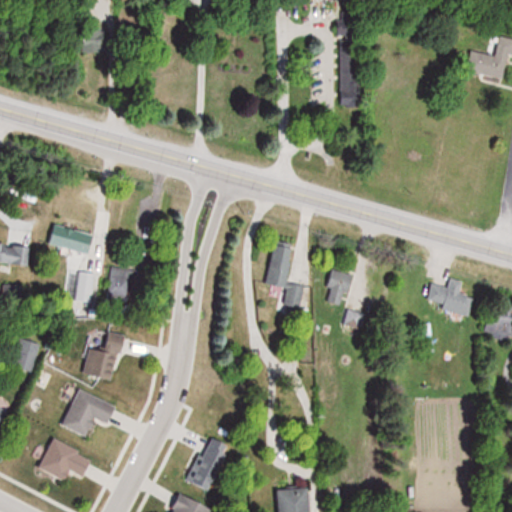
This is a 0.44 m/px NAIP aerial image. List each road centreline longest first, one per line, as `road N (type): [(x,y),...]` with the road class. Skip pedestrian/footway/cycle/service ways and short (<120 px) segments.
road 1 (tertiary): [(0,110),(511,257)]
road 2 (residential): [(219,174),(198,240),(171,402),(113,511)]
